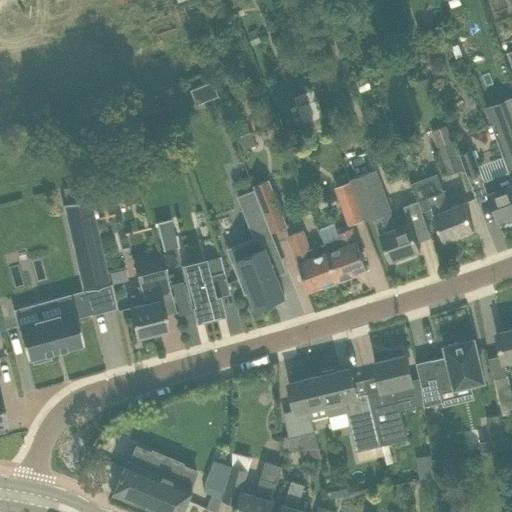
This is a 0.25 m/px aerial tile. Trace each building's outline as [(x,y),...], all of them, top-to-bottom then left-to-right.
[(433,64),(435,78),(443,76),(447,70),(446,62),(433,64)] [(209,84),(187,93),(193,108),(216,98),(209,84)] [(293,97),(304,125),(324,118),(313,89),(293,97)] [(446,175),(464,168),(458,154),(459,154),(454,141),(452,142),(436,148),(446,175)] [(458,154),(464,168),(468,177),(481,172),(472,149),(459,154),(458,154)] [(95,161),(99,180),(115,177),(110,157),(95,161)] [(350,181),(364,219),(365,220),(374,217),(389,260),(420,249),(409,221),(397,225),(376,169),(349,179),(350,181)] [(511,214),(511,180),(509,171),(482,181),(497,220),(511,214)] [(431,208),(443,240),(473,229),(463,201),(450,206),(437,173),(411,183),(422,211),(431,208)] [(278,204),(268,179),(253,185),(257,196),(263,210),(278,204)] [(348,225),(364,219),(350,181),(334,187),(348,225)] [(63,199),(88,197),(87,185),(62,187),(63,199)] [(263,210),(257,196),(240,203),(255,240),(272,233),(263,210)] [(63,205),(83,291),(109,285),(89,199),(63,205)] [(175,242),(169,219),(171,219),(170,218),(155,222),(163,250),(164,250),(163,245),(175,242)] [(318,228),(323,242),(331,265),(336,280),(367,268),(356,240),(357,240),(352,227),(337,233),(333,223),(318,228)] [(331,265),(323,242),(310,247),(303,229),(286,235),(296,263),(298,263),(308,290),(336,280),(331,265)] [(284,296),(265,247),(230,261),(243,293),(247,292),(253,308),(284,296)] [(167,328),(160,302),(172,299),(161,255),(133,263),(137,283),(139,283),(143,301),(129,305),(136,336),(167,328)] [(229,293),(223,271),(209,274),(205,258),(180,264),(195,321),(224,314),(219,295),(229,293)] [(17,324),(27,359),(31,358),(32,363),(50,358),(48,353),(83,344),(76,318),(90,314),(85,297),(60,305),(62,312),(17,324)] [(511,329),(496,333),(501,352),(504,363),(511,361),(511,329)] [(447,355),(432,359),(439,391),(484,380),(474,338),(444,345),(447,355)] [(381,388),(369,391),(374,415),(381,445),(407,438),(395,388),(413,384),(406,354),(375,362),(381,388)] [(432,358),(416,362),(422,387),(424,406),(441,401),(439,391),(432,359),(432,358)] [(322,375),(319,376),(326,405),(329,416),(346,411),(356,451),(381,445),(374,415),(369,391),(356,394),(350,368),(335,372),(334,368),(321,371),(322,375)] [(494,378),(496,389),(501,410),(511,407),(511,395),(507,375),(494,378)] [(309,409),(326,405),(319,376),(289,383),(295,408),(282,412),(288,435),(282,436),(282,447),(318,447),(309,409)] [(478,421),(483,450),(503,447),(499,418),(478,421)] [(415,457),(418,478),(434,476),(430,454),(415,457)] [(144,505),(160,511),(183,511),(194,486),(177,479),(148,467),(129,459),(115,493),(144,505)] [(234,511),(268,511),(282,466),(265,461),(254,493),(242,489),(248,470),(232,465),(222,499),(237,504),(234,511)] [(284,502),(280,511),(312,511),(313,511),(298,506),(304,485),(291,480),(284,502)]
